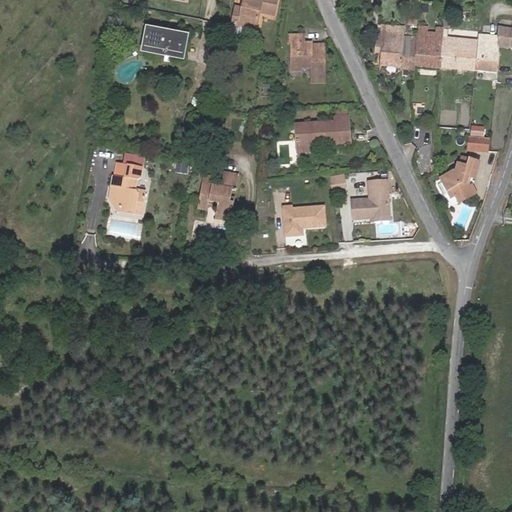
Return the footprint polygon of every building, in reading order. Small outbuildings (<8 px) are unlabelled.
[(259,14),(261,0),(244,0),(242,10),(236,9),(232,28),(238,29),(239,27),(255,30),(259,14)] [(276,0),(261,0),(259,14),(273,17),(276,0)] [(383,64),(415,67),(417,39),(406,39),(406,34),(394,33),(394,29),(385,28),(384,37),(383,55),(383,64)] [(417,39),(415,67),(440,69),(442,41),(428,41),(428,34),(429,28),(418,28),(417,39)] [(442,41),(440,69),(477,73),(480,53),(499,54),(500,48),(510,49),(511,31),(474,28),(471,40),(451,39),(451,32),(443,31),(442,41)] [(442,41),(443,31),(443,29),(437,29),(436,35),(428,34),(428,41),(442,41)] [(183,62),(188,37),(148,30),(144,51),(174,57),(173,60),(183,62)] [(314,69),(324,69),(324,47),(303,47),(302,36),(291,37),(293,73),(301,73),(301,69),(314,69)] [(376,55),(383,55),(384,37),(377,37),(376,55)] [(480,53),(477,73),(497,74),(499,54),(480,53)] [(324,84),(324,69),(314,69),(315,84),(324,84)] [(336,128),(350,127),(349,117),(335,118),(336,124),(336,128)] [(298,147),(318,146),(351,145),(350,127),(336,128),(336,124),(297,127),(298,147)] [(489,152),(491,141),(469,138),(467,150),(489,152)] [(318,153),(318,146),(298,147),(299,155),(318,153)] [(445,192),(448,200),(453,198),(455,204),(473,196),(470,189),(468,189),(465,183),(468,179),(473,181),(478,166),(466,162),(464,169),(455,168),(452,175),(439,180),(441,183),(445,192)] [(223,170),(221,181),(236,184),(238,174),(223,170)] [(136,207),(135,211),(143,213),(148,191),(139,188),(141,178),(116,173),(113,184),(120,185),(117,197),(126,205),(136,207)] [(236,184),(221,181),(220,185),(215,183),(216,177),(204,174),(198,204),(210,207),(216,209),(215,213),(229,215),(231,202),(229,201),(231,189),(235,190),(236,184)] [(108,204),(135,211),(136,207),(126,205),(117,197),(120,185),(113,184),(108,204)] [(346,199),(345,186),(331,187),(333,200),(346,199)] [(371,219),(389,218),(387,187),(370,188),(371,206),(353,207),(355,224),(372,224),(371,219)] [(228,221),(229,215),(215,213),(214,219),(228,221)] [(300,241),(300,233),(299,229),(303,229),(304,232),(323,231),(322,215),(292,217),(292,214),(283,214),(285,243),(300,241)] [(390,225),(389,218),(371,219),(372,224),(372,226),(390,225)]
